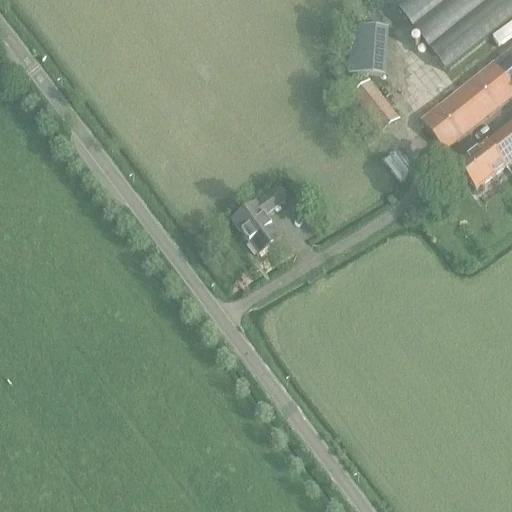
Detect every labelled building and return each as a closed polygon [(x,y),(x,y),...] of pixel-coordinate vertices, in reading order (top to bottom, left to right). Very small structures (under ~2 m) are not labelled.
[(446,74),(511,21),(511,0),(410,0),(396,11),(446,74)] [(381,20),(374,10),(362,18),(361,29),(381,30),(381,20)] [(381,79),(385,31),(353,29),(349,77),(381,79)] [(444,155),(511,101),(511,53),(421,126),(444,155)] [(383,136),(398,124),(368,86),(353,98),(383,136)] [(476,193),(511,165),(511,126),(457,169),(476,193)] [(266,218),(285,204),(276,192),(258,206),(257,205),(233,223),(259,258),(282,240),(266,218)]
